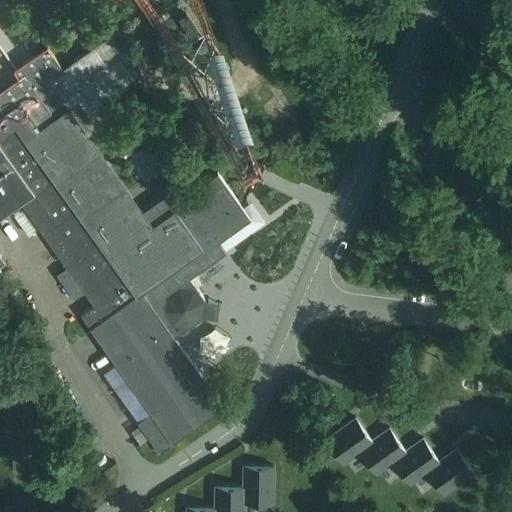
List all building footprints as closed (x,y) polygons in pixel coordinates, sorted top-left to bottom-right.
[(0,264),(5,261),(0,254),(0,215),(20,201),(67,267),(57,274),(74,298),(84,291),(93,304),(80,313),(150,411),(137,421),(158,450),(223,404),(174,335),(202,315),(205,298),(189,275),(224,250),(217,240),(250,217),(217,171),(185,194),(178,184),(139,212),(65,109),(77,100),(87,116),(128,87),(126,84),(140,73),(112,32),(62,68),(46,46),(34,55),(14,69),(19,76),(22,79),(0,94),(0,264)] [(0,80),(4,78),(0,70),(10,65),(2,50),(0,50),(0,80)] [(236,63),(248,79),(265,67),(253,51),(236,63)] [(299,130),(310,120),(267,73),(256,83),(299,130)] [(359,448),(372,439),(356,416),(325,438),(341,461),(359,448)] [(389,426),(372,439),(359,448),(375,471),(392,459),(406,449),(389,426)] [(406,449),(392,459),(409,482),(426,469),(439,459),(423,437),(406,449)] [(457,447),(439,459),(426,469),(442,492),(473,470),(457,447)] [(244,463),(244,484),(243,500),(271,501),(272,463),(244,463)] [(216,484),(215,505),(215,511),(243,511),(243,500),(244,484),(216,484)]
